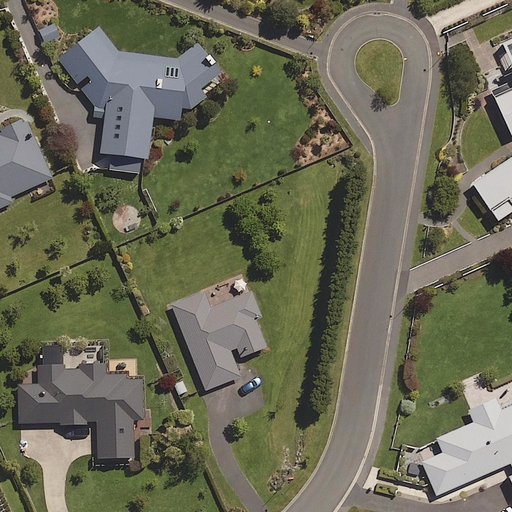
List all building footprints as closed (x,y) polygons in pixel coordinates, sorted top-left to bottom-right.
[(105,109),(101,148),(147,152),(150,113),(178,115),(178,110),(206,94),(199,85),(218,70),(199,42),(175,58),(118,53),(99,24),(56,53),(95,108),(105,109)] [(511,35),(497,43),(507,63),(483,74),(510,134),(511,132),(511,151),(469,181),(493,217),(509,206),(504,198),(511,193),(511,35)] [(0,204),(12,199),(9,195),(51,174),(22,114),(0,124),(0,204)] [(204,388),(241,373),(230,347),(236,345),(240,354),(266,344),(254,316),(260,314),(250,289),(215,303),(209,289),(171,304),(204,388)] [(103,359),(78,361),(78,366),(62,367),(61,344),(36,345),(38,382),(17,383),(19,421),(58,419),(58,423),(87,422),(87,418),(96,417),(98,456),(134,454),(132,418),(143,417),(141,377),(125,378),(125,371),(104,373),(103,359)] [(418,452),(435,493),(509,462),(511,468),(511,470),(508,473),(511,482),(511,383),(488,394),(480,375),(460,383),(475,420),(436,436),(439,443),(418,452)]
